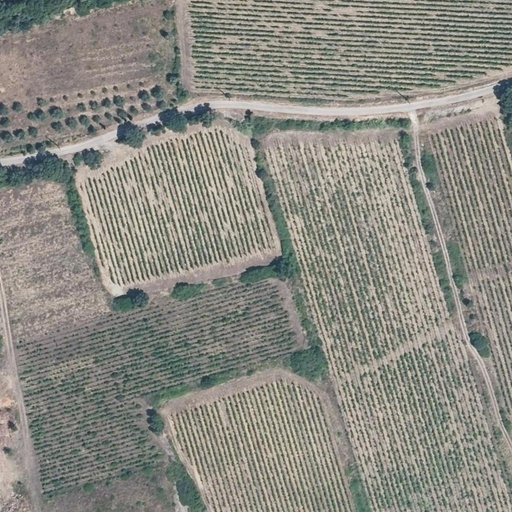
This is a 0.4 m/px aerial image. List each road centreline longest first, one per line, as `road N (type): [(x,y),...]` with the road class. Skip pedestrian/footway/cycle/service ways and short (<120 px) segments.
road 1 (unclassified): [(511,79),(407,109),(196,102),(73,150),(0,164)]
road 2 (track): [(407,109),(511,454)]
